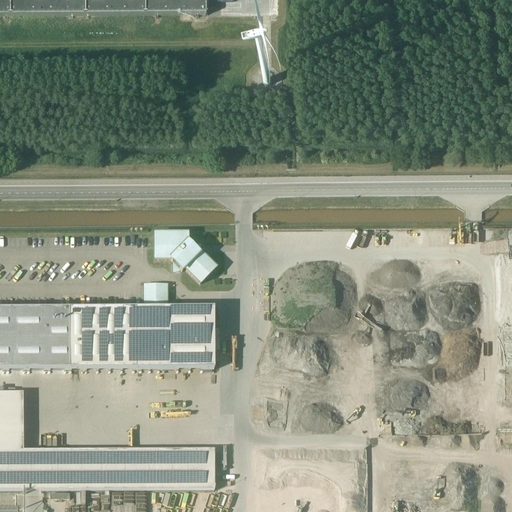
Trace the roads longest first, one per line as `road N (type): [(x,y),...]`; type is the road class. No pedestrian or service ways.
road 1 (unclassified): [(0,192),(511,188)]
road 2 (unknown): [(149,273),(105,258),(0,256)]
road 3 (unknown): [(245,429),(382,445)]
